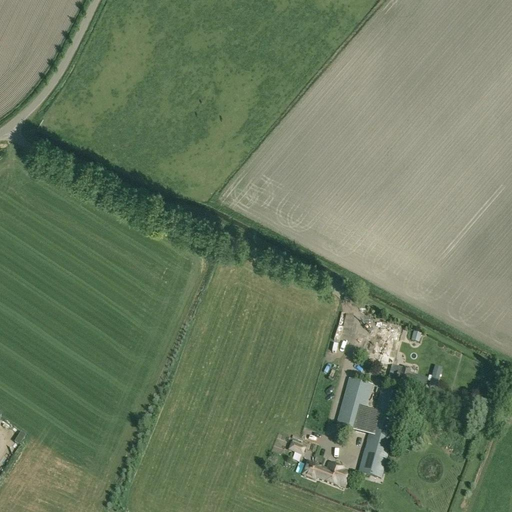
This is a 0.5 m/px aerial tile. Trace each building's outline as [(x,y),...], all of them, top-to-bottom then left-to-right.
[(368,360),(393,366),(395,358),(389,357),(394,338),(399,340),(402,327),(390,325),(389,330),(381,328),(374,353),(370,352),(368,360)] [(413,332),(411,342),(418,343),(421,334),(413,332)] [(408,375),(410,369),(402,367),(401,372),(397,372),(395,382),(413,386),(416,377),(415,376),(408,375)] [(432,368),(426,387),(433,390),(439,370),(432,368)] [(413,386),(423,389),(426,380),(416,377),(413,386)] [(359,433),(366,410),(372,386),(350,380),(337,427),(359,433)] [(366,410),(359,433),(368,436),(358,474),(382,480),(405,394),(382,388),(375,411),(366,410)] [(298,445),(291,443),(288,450),(295,453),(298,445)] [(329,449),(326,458),(338,462),(341,453),(329,449)] [(315,479),(323,482),(330,464),(328,464),(325,472),(319,470),(320,468),(307,462),(301,476),(314,481),(315,479)] [(330,464),(323,482),(338,488),(338,487),(344,489),(350,474),(345,472),(345,470),(330,464)]
